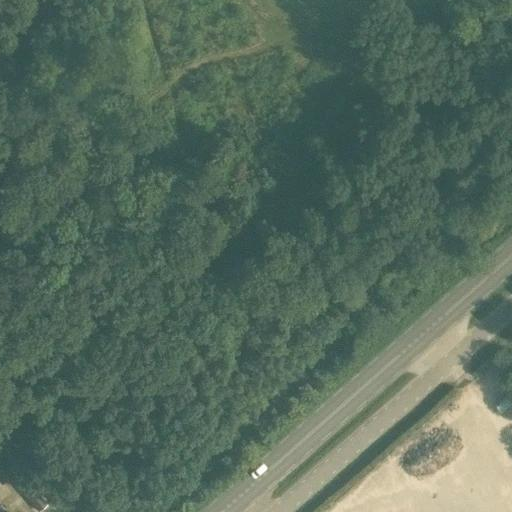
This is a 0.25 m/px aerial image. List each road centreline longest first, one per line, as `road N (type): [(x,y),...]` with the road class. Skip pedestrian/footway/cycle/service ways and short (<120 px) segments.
road 1 (primary): [(224,511),(511,260)]
road 2 (unclassified): [(280,511),(511,303)]
road 3 (track): [(290,0),(362,82),(429,119),(474,161),(511,178)]
